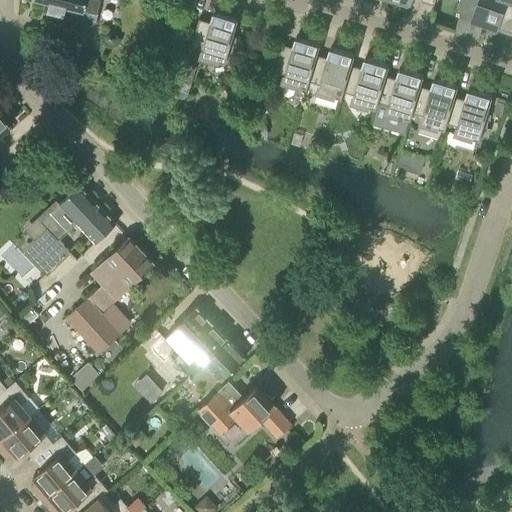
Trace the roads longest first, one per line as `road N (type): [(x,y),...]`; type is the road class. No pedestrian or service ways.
road 1 (residential): [(346,433),(45,107),(19,58),(11,0)]
road 2 (residential): [(346,433),(451,338),(511,165)]
road 3 (residential): [(511,66),(287,0)]
